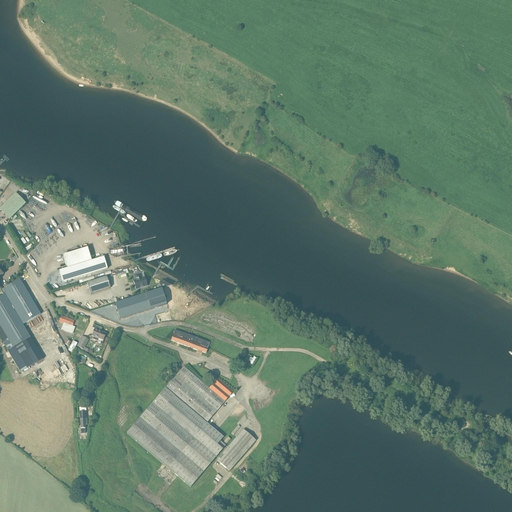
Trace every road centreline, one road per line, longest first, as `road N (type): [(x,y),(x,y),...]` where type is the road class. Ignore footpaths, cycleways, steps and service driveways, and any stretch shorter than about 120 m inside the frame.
road 1 (unclassified): [(122,327),(52,300),(0,226)]
road 2 (unknown): [(122,327),(223,368),(240,382),(243,398)]
road 3 (unknown): [(243,398),(257,441),(193,511)]
